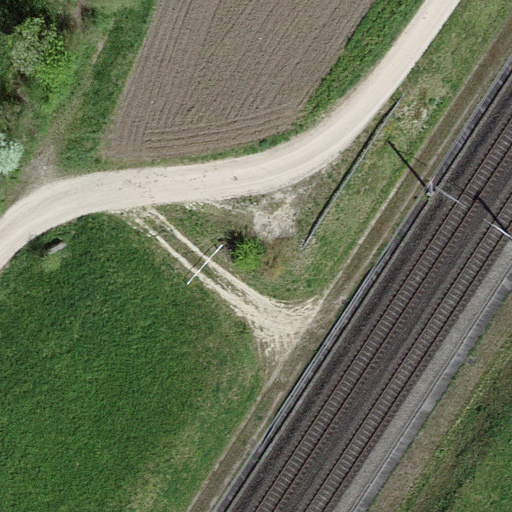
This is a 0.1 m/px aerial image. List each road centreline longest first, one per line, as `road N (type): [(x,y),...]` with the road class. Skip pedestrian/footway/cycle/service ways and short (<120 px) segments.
road 1 (track): [(511,31),(199,511)]
road 2 (track): [(411,0),(302,159),(113,190),(27,216),(0,246)]
road 3 (track): [(113,190),(312,340)]
road 4 (track): [(378,511),(511,305)]
